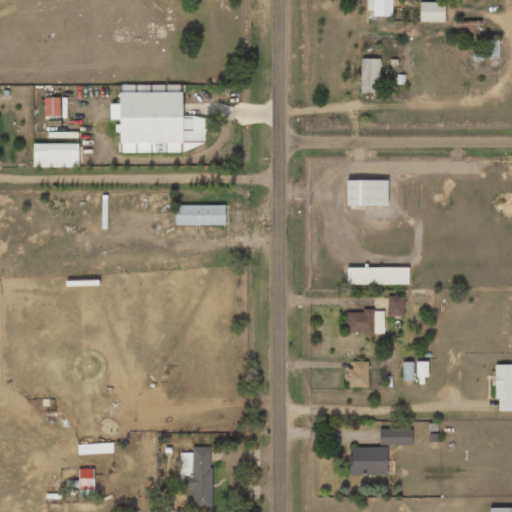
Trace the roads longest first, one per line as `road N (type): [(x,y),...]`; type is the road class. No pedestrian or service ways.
road 1 (residential): [(284,511),(283,0)]
road 2 (residential): [(283,139),(511,137)]
